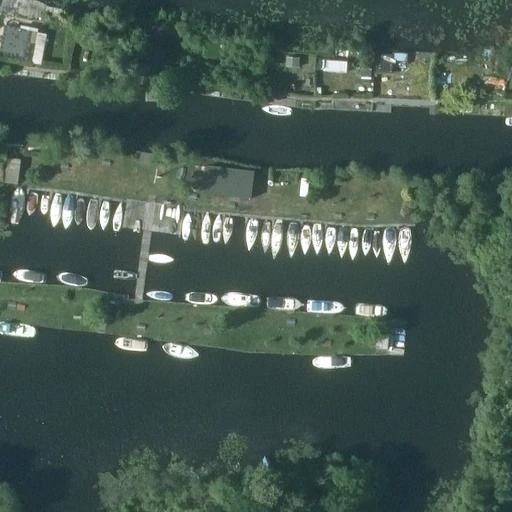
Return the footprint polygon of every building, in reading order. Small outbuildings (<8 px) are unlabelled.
[(39,65),(45,36),(4,28),(0,48),(0,57),(3,58),(39,65)] [(221,57),(222,44),(205,42),(204,52),(212,53),(212,56),(221,57)] [(393,74),(393,53),(376,53),(376,74),(393,74)] [(299,68),(300,59),(286,58),(286,67),(299,68)] [(201,79),(202,66),(182,65),(181,77),(201,79)] [(371,79),(371,71),(369,71),(362,70),(361,74),(361,79),(371,79)] [(17,184),(20,156),(8,155),(5,183),(17,184)] [(245,196),(248,172),(197,165),(194,189),(245,196)] [(388,350),(390,337),(377,336),(376,349),(388,350)] [(317,496),(304,506),(308,511),(324,511),(328,509),(317,496)]
